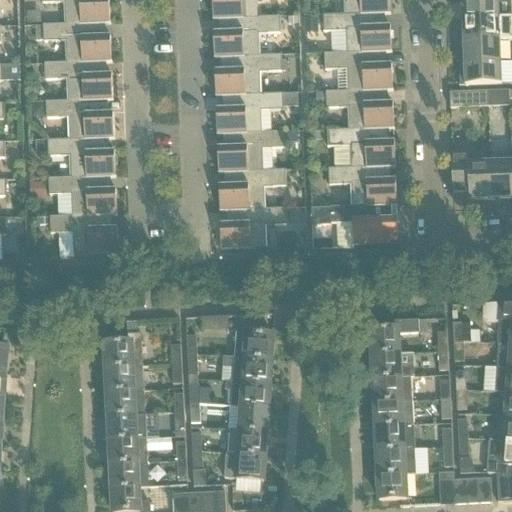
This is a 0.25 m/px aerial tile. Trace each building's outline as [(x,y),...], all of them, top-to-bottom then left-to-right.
[(42,0),(42,5),(65,4),(66,26),(66,27),(99,26),(105,25),(110,25),(109,0),(42,0)] [(212,0),(213,21),(218,21),(225,21),(258,20),(258,19),(257,0),(212,0)] [(334,0),(335,17),(346,17),(378,16),(385,15),(390,15),(389,0),(334,0)] [(511,0),(485,0),(462,1),(463,23),(511,20),(511,0)] [(335,17),(323,18),(324,34),(346,33),(347,55),(380,54),(386,54),(391,54),(391,28),(385,28),(379,28),(378,16),(346,17),(335,17)] [(219,34),(214,34),(215,60),(220,59),(226,59),(259,58),(259,36),(281,35),(280,19),(258,20),(225,21),(225,34),(219,34)] [(511,20),(463,23),(464,44),(500,43),(511,42),(511,41),(511,21),(511,20)] [(318,21),(306,22),(306,34),(318,33),(318,21)] [(66,27),(43,27),(43,28),(44,42),(44,44),(66,43),(67,64),(67,65),(100,64),(106,64),(112,63),(111,38),(106,38),(99,38),(99,26),(66,27)] [(43,28),(36,29),(36,42),(44,42),(43,28)] [(458,60),(464,60),(464,66),(500,64),(500,43),(464,44),(458,44),(458,60)] [(347,55),(324,56),(325,72),(336,72),(337,94),(348,94),(381,92),(388,92),(393,92),(392,66),(387,66),(380,67),(380,54),(347,55)] [(220,72),(215,72),(216,98),(221,98),(228,98),(261,97),(261,96),(260,74),(282,73),(282,72),(282,62),(282,57),(259,58),(226,59),(227,72),(220,72)] [(67,65),(45,66),(45,82),(68,81),(68,103),(101,102),(108,102),(113,102),(112,76),(107,76),(100,76),(100,64),(67,65)] [(464,66),(465,72),(459,72),(459,88),(501,87),(500,64),(464,66)] [(337,94),(326,94),(326,111),(349,110),(350,131),(350,132),(382,131),(389,131),(394,130),(393,105),(388,105),(382,105),(381,92),(348,94),(337,94)] [(488,93),(488,109),(489,109),(502,109),(510,108),(510,101),(509,92),(488,93)] [(488,109),(488,93),(450,95),(450,110),(488,109)] [(222,110),(217,111),(218,136),(223,136),(229,136),(262,135),(262,134),(261,113),(284,112),(284,109),(298,108),(298,95),(283,96),(261,97),(228,98),(228,110),(222,110)] [(325,95),(316,95),(317,107),(326,107),(325,95)] [(68,103),(46,104),(47,120),(69,120),(70,141),(70,142),(103,141),(109,140),(114,140),(113,114),(108,115),(102,115),(101,102),(68,103)] [(43,107),(31,107),(32,114),(36,119),(44,118),(43,107)] [(350,132),(327,133),(328,149),(334,149),(350,148),(351,170),(384,169),(390,169),(395,169),(395,143),(389,143),(383,143),(382,131),(350,132)] [(223,149),(218,149),(219,175),(224,175),(231,174),(264,173),(263,151),(285,150),(285,144),(297,144),(297,134),(285,134),(262,135),(229,136),(230,149),(223,149)] [(70,142),(47,143),(47,144),(48,156),(48,159),(70,158),(71,180),(104,179),(111,179),(116,178),(115,153),(110,153),(103,153),(103,141),(70,142)] [(47,144),(36,145),(36,156),(48,156),(47,144)] [(468,154),(452,155),(453,186),(454,202),(470,201),(470,202),(492,201),(490,165),(488,165),(468,166),(468,154)] [(511,164),(490,165),(492,201),(511,200),(511,164)] [(334,171),(328,171),(329,187),(351,187),(352,208),(352,209),(397,207),(396,181),(391,182),(384,182),(384,169),(351,170),(334,171)] [(224,187),(219,187),(220,213),(225,213),(232,213),(265,212),(265,211),(264,189),(287,189),(286,173),(264,173),(231,174),(231,187),(224,187)] [(71,180),(49,181),(49,197),(72,196),(73,219),(105,218),(117,218),(116,191),(111,191),(104,192),(104,179),(71,180)] [(42,184),(30,185),(31,200),(43,200),(42,184)] [(330,209),(311,210),(312,226),(330,226),(336,225),(337,251),(354,250),(354,248),(398,246),(397,220),(397,208),(397,207),(352,209),(330,209)] [(226,226),(221,226),(222,252),(266,251),(266,228),(288,227),(287,211),(265,212),(232,213),(232,225),(226,226)] [(73,219),(50,219),(51,235),(58,235),(59,235),(60,261),(74,260),(74,257),(118,256),(118,230),(106,230),(105,218),(73,219)] [(511,305),(500,304),(497,345),(511,346),(511,305)] [(371,333),(372,358),(399,356),(398,337),(419,336),(418,322),(394,324),(394,332),(371,333)] [(126,344),(104,345),(105,370),(143,368),(141,336),(136,336),(136,323),(127,324),(127,336),(126,336),(126,344)] [(469,325),(453,326),(454,342),(459,342),(459,345),(463,345),(470,344),(469,325)] [(237,331),(235,360),(271,362),(273,336),(250,335),(250,331),(237,331)] [(447,335),(438,335),(438,351),(443,351),(443,353),(448,353),(447,335)] [(186,338),(186,356),(192,355),(192,359),(197,359),(196,338),(186,338)] [(459,342),(454,342),(455,363),(455,364),(464,364),(463,345),(459,345),(459,342)] [(511,346),(497,345),(495,369),(511,370),(511,346)] [(170,348),(171,365),(176,365),(176,369),(181,369),(180,347),(170,348)] [(443,351),(438,351),(439,373),(449,372),(448,353),(443,353),(443,351)] [(192,355),(186,356),(188,377),(198,377),(197,359),(192,359),(192,355)] [(399,356),(372,358),(373,382),(411,380),(414,380),(413,356),(399,356)] [(223,359),(222,369),(233,370),(233,383),(269,386),(269,385),(271,362),(235,360),(223,359)] [(176,365),(171,365),(172,386),(182,386),(181,369),(176,369),(176,365)] [(143,368),(105,370),(106,394),(136,392),(144,392),(143,368)] [(494,393),(508,394),(511,394),(511,370),(495,369),(494,393)] [(464,374),(455,374),(456,390),(461,390),(461,392),(465,392),(464,374)] [(411,380),(373,382),(375,406),(412,404),(411,380)] [(225,384),(225,392),(229,392),(228,408),(229,408),(239,409),(268,411),(268,409),(269,386),(233,383),(230,383),(230,384),(225,384)] [(449,383),(440,383),(441,400),(446,399),(446,402),(450,401),(449,383)] [(189,387),(189,403),(194,403),(194,407),(199,407),(199,405),(200,405),(199,387),(189,387)] [(461,390),(456,390),(457,412),(466,412),(465,392),(461,392),(461,390)] [(136,392),(106,394),(108,418),(145,416),(144,392),(136,392)] [(172,396),(173,413),(178,412),(179,416),(183,416),(182,396),(172,396)] [(446,399),(441,400),(442,421),(450,421),(451,421),(450,401),(446,402),(446,399)] [(194,403),(189,403),(191,426),(201,426),(200,405),(199,405),(199,407),(194,407),(194,403)] [(412,404),(375,406),(376,430),(403,429),(413,428),(412,404)] [(239,409),(237,432),(266,434),(266,433),(268,411),(239,409)] [(178,412),(173,413),(174,435),(184,434),(183,416),(179,416),(178,412)] [(145,416),(108,418),(109,443),(138,441),(146,441),(148,441),(159,440),(157,417),(147,418),(145,418),(145,416)] [(467,422),(457,423),(458,439),(463,438),(463,441),(468,441),(467,422)] [(403,429),(376,430),(377,454),(414,453),(413,428),(403,429)] [(452,431),(443,432),(443,449),(447,448),(448,450),(452,450),(452,431)] [(230,432),(228,456),(264,459),(265,457),(266,434),(237,432),(230,432)] [(191,435),(192,452),(197,452),(197,456),(202,455),(201,435),(191,435)] [(463,438),(458,439),(459,461),(469,460),(468,441),(463,441),(463,438)] [(138,441),(109,443),(110,467),(140,465),(148,465),(146,441),(138,441)] [(487,474),(487,476),(496,476),(498,505),(511,504),(511,443),(505,443),(489,442),(487,474)] [(175,445),(176,461),(181,461),(181,465),(186,465),(185,444),(175,445)] [(447,448),(443,449),(444,470),(453,469),(452,450),(448,450),(447,448)] [(197,452),(192,452),(193,474),(203,474),(202,455),(197,456),(197,452)] [(414,453),(377,454),(378,479),(405,477),(411,477),(416,477),(414,453)] [(226,456),(225,481),(230,482),(263,484),(263,482),(264,459),(228,456),(226,456)] [(181,461),(176,461),(177,483),(187,483),(186,465),(181,465),(181,461)] [(140,465),(110,467),(111,491),(141,490),(149,489),(148,465),(140,465)] [(453,475),(439,475),(439,482),(439,483),(452,482),(454,482),(453,475)] [(405,477),(378,479),(379,503),(407,502),(405,477)] [(478,481),(465,482),(466,506),(479,505),(478,481)] [(491,481),(478,481),(479,505),(492,505),(491,481)] [(452,482),(439,483),(440,507),(453,506),(452,482)] [(454,482),(452,482),(453,506),(466,506),(465,482),(454,482)] [(141,490),(111,491),(112,511),(149,511),(149,503),(141,504),(141,490)] [(225,511),(224,494),(211,495),(212,511),(225,511)] [(187,496),(185,496),(186,511),(199,511),(198,495),(187,496)] [(212,511),(211,495),(198,495),(199,511),(212,511)] [(186,511),(185,496),(172,497),(173,511),(186,511)]
